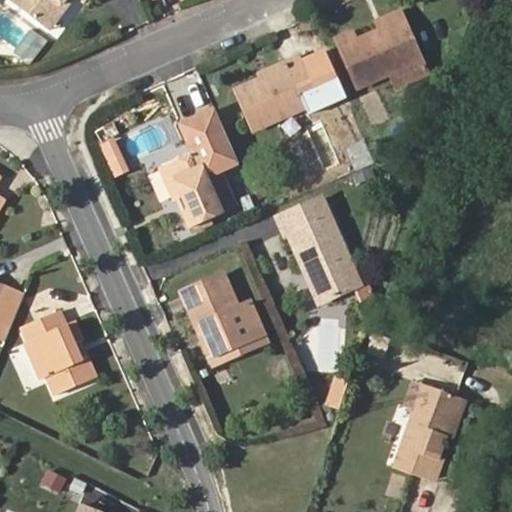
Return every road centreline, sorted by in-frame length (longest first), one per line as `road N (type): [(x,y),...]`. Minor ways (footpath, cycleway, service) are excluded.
road 1 (residential): [(222,511),(35,101)]
road 2 (residential): [(35,101),(267,0)]
